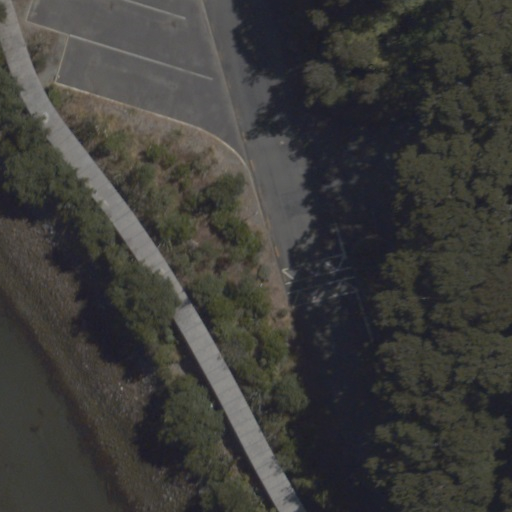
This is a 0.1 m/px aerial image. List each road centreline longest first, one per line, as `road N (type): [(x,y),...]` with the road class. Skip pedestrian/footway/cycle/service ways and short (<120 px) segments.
road 1 (trunk): [(445,0),(394,154),(348,355)]
road 2 (trunk): [(348,355),(317,159),(274,0)]
road 3 (trunk): [(368,511),(348,355)]
